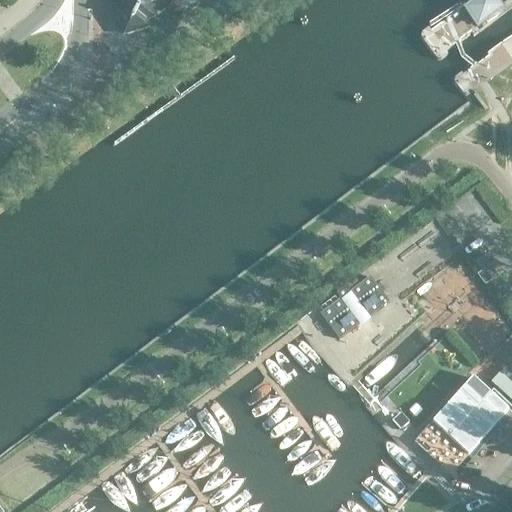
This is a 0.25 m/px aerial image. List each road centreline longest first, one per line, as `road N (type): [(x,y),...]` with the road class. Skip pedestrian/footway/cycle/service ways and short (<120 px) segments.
road 1 (residential): [(511,196),(477,155),(440,153),(63,438),(0,470)]
road 2 (residential): [(70,58),(135,64),(231,0)]
